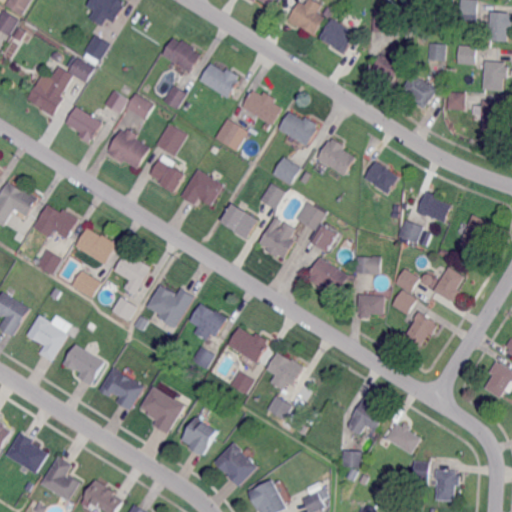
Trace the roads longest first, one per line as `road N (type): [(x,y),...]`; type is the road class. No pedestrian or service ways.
road 1 (residential): [(438,400),(0,125)]
road 2 (residential): [(511,184),(435,152),(194,0)]
road 3 (residential): [(216,511),(195,491),(0,371)]
road 4 (residential): [(511,277),(438,400)]
road 5 (residential): [(438,400),(493,443),(496,511)]
